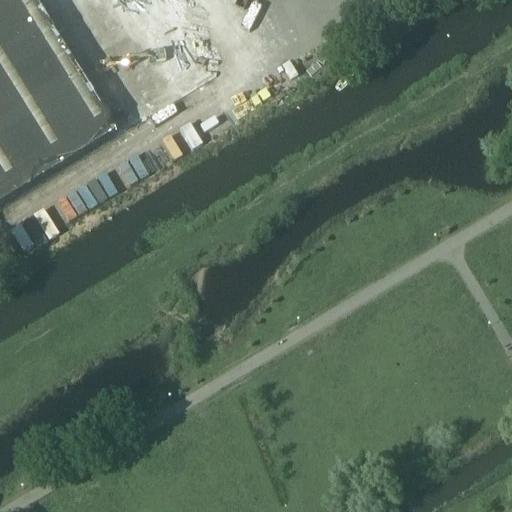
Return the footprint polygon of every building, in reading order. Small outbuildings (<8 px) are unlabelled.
[(11,0),(0,0),(0,21),(18,11),(11,0)] [(18,11),(0,21),(0,46),(29,29),(18,11)] [(29,29),(0,46),(0,70),(0,71),(40,47),(29,29)] [(40,47),(0,71),(11,89),(51,65),(40,47)] [(51,65),(11,89),(23,107),(63,83),(51,65)] [(0,71),(0,96),(11,89),(0,71)] [(63,83),(23,107),(34,125),(74,101),(63,83)] [(11,89),(0,96),(0,121),(23,107),(11,89)] [(74,101),(34,125),(46,146),(58,139),(80,124),(86,121),(85,120),(74,101)] [(23,107),(0,121),(0,146),(34,125),(23,107)] [(86,121),(80,124),(100,156),(123,142),(102,109),(85,120),(86,121)] [(80,124),(58,139),(77,170),(100,156),(80,124)] [(34,125),(0,146),(0,160),(6,169),(6,170),(12,167),(35,153),(46,146),(34,125)] [(46,146),(35,153),(55,185),(77,170),(58,139),(46,146)] [(35,153),(12,167),(32,199),(55,185),(35,153)] [(6,169),(0,172),(0,198),(9,213),(32,199),(12,167),(6,170),(6,169)]
